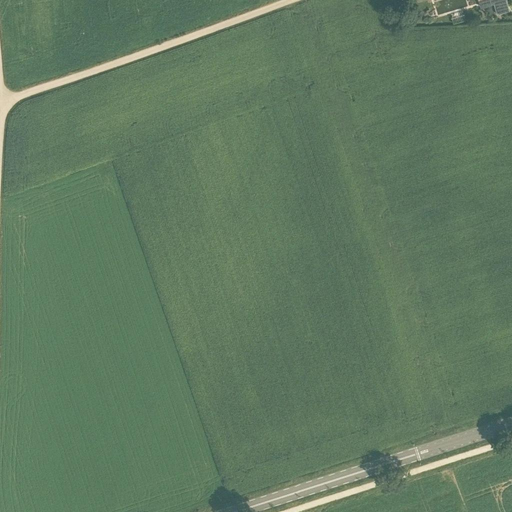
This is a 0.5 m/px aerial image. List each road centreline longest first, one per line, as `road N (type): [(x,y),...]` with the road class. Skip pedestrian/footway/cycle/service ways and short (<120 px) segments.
road 1 (track): [(291,0),(1,102)]
road 2 (tertiary): [(236,511),(511,424)]
